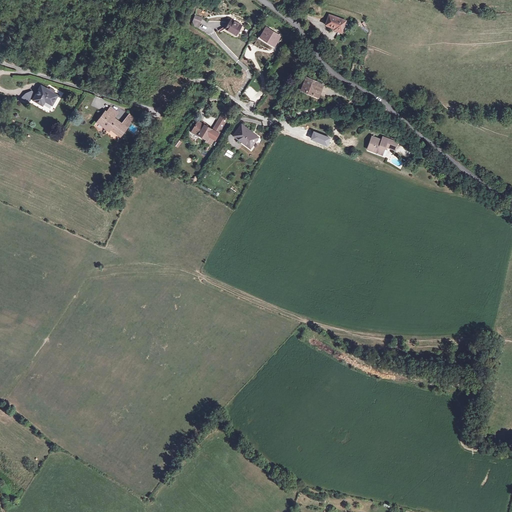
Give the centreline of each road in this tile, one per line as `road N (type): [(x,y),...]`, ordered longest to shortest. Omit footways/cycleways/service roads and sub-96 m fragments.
road 1 (residential): [(392,110),(353,101),(280,120),(258,116),(200,79),(159,111),(0,62)]
road 2 (unclassified): [(262,0),(300,30),(329,69),(392,110)]
road 3 (unclassified): [(392,110),(511,201)]
